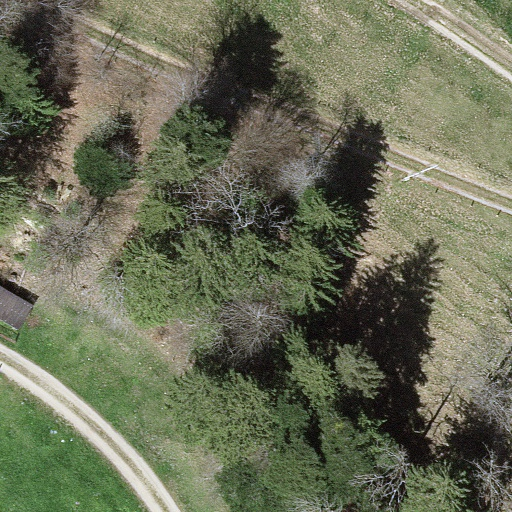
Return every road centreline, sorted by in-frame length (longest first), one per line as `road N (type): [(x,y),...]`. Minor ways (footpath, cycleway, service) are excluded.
road 1 (track): [(511,205),(223,94),(16,0)]
road 2 (track): [(410,0),(511,69)]
